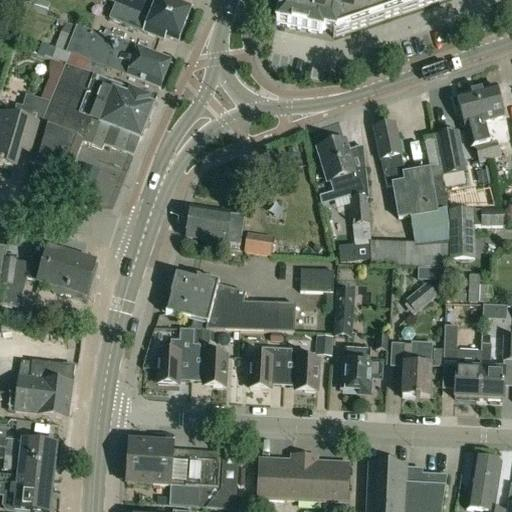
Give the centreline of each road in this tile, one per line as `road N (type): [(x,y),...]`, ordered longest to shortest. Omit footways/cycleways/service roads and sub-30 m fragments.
road 1 (residential): [(97,412),(511,438)]
road 2 (secondary): [(256,112),(372,89),(511,41)]
road 3 (secondary): [(97,412),(141,236)]
road 4 (secondary): [(217,62),(167,149),(156,199)]
road 5 (residential): [(141,236),(0,213)]
road 6 (secondary): [(156,199),(206,133),(256,112)]
